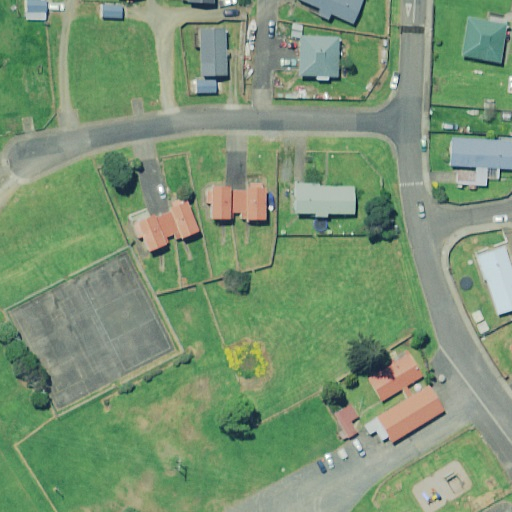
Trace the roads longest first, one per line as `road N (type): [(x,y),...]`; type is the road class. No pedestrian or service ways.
road 1 (residential): [(409,123),(223,117),(26,156)]
road 2 (residential): [(418,226),(457,344),(511,419)]
road 3 (residential): [(414,0),(409,123)]
